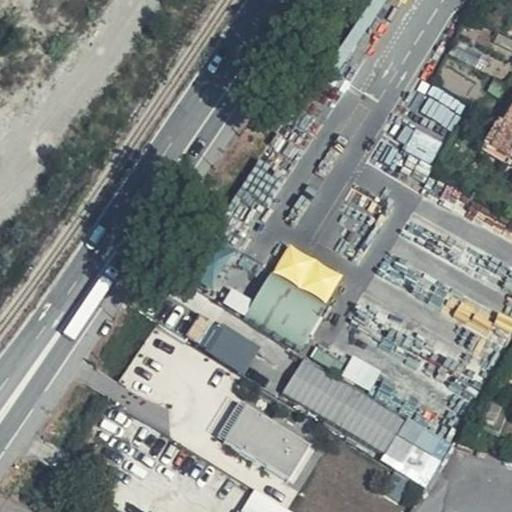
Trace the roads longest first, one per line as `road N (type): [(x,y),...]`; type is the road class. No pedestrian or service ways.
road 1 (primary): [(283,0),(0,405)]
road 2 (unknown): [(412,0),(248,246)]
road 3 (track): [(0,165),(118,0)]
